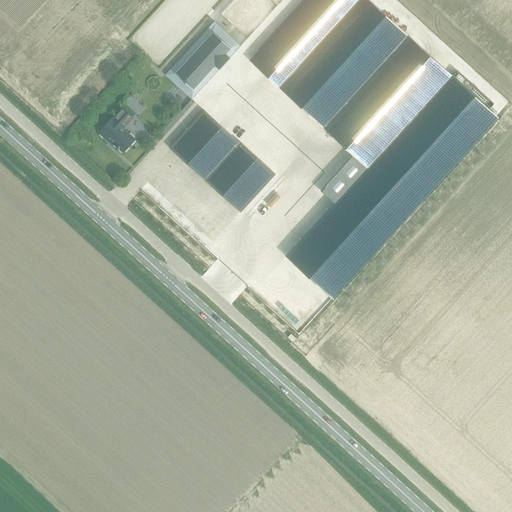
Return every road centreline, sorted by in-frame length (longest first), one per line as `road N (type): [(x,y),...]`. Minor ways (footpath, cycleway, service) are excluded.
road 1 (unclassified): [(451,511),(0,100)]
road 2 (primary): [(423,511),(0,126)]
road 3 (track): [(375,511),(302,443),(233,511)]
